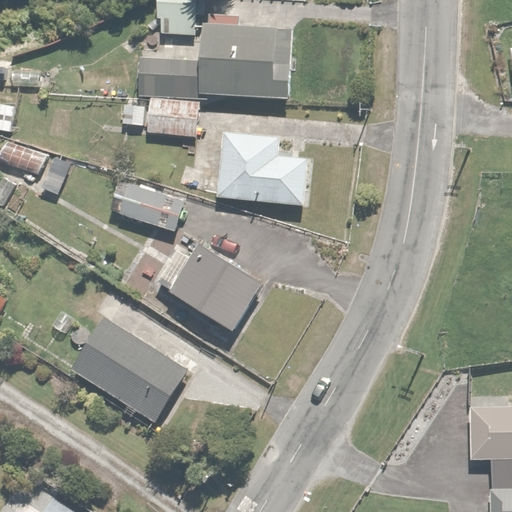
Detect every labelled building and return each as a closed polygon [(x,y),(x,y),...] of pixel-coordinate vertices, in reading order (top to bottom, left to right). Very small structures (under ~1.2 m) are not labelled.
[(138,54),(137,93),(192,95),(193,57),(171,56),(172,35),(192,36),(193,0),(156,0),(156,14),(161,14),(160,55),(138,54)] [(203,10),(197,91),(291,97),(295,26),(232,21),(233,12),(203,10)] [(199,98),(146,98),(146,101),(112,101),(112,112),(120,112),(120,123),(145,123),(145,133),(199,133),(199,98)] [(280,135),(221,129),(215,195),(303,204),(308,155),(279,152),(280,135)] [(120,177),(108,206),(160,227),(171,198),(120,177)] [(172,247),(153,275),(230,327),(263,279),(198,234),(184,255),(172,247)] [(103,311),(68,365),(158,425),(200,362),(169,341),(163,351),(103,311)] [(511,511),(511,403),(466,404),(466,456),(489,456),(489,511),(511,511)] [(84,511),(53,491),(38,511),(84,511)]
